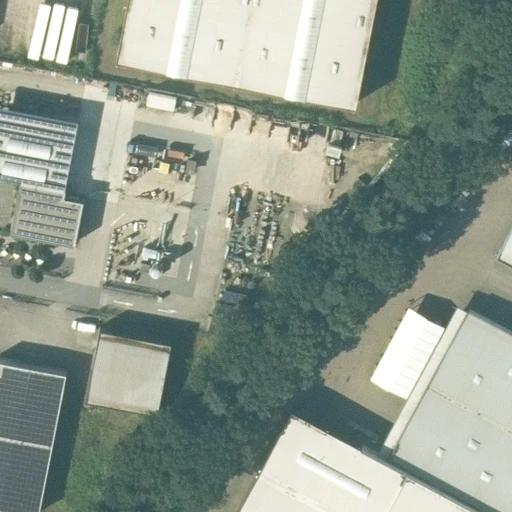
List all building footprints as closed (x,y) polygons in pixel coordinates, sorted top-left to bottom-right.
[(127,0),(117,55),(357,102),(376,0),(127,0)] [(0,102),(0,172),(21,177),(66,186),(79,118),(0,102)] [(64,193),(66,186),(21,177),(11,229),(76,242),(84,197),(64,193)] [(511,224),(496,254),(511,262),(511,224)] [(511,511),(511,331),(468,308),(388,457),(409,468),(491,511),(511,511)] [(171,339),(101,326),(87,396),(157,409),(171,339)] [(67,370),(0,356),(0,503),(39,511),(67,370)] [(385,511),(409,468),(388,457),(293,406),(235,511),(385,511)] [(491,511),(409,468),(385,511),(491,511)]
